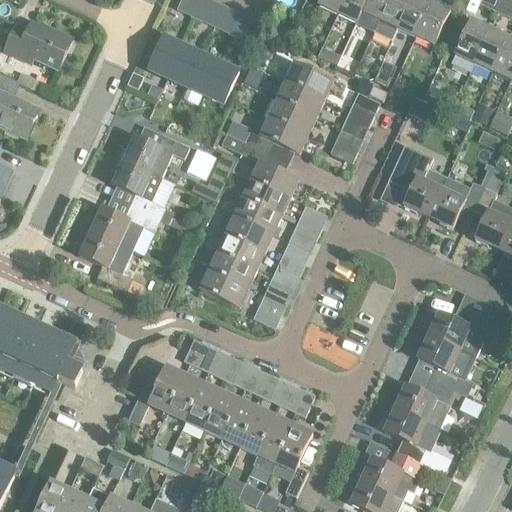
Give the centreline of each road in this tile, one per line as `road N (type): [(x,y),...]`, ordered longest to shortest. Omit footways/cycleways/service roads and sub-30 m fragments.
road 1 (residential): [(15,268),(146,0)]
road 2 (residential): [(285,358),(343,230)]
road 3 (residential): [(359,392),(416,265)]
road 4 (residential): [(124,334),(116,318),(15,268)]
road 5 (residential): [(310,507),(359,392)]
road 6 (residential): [(285,358),(190,318),(172,322)]
road 7 (residential): [(82,446),(126,346),(124,334)]
road 8 (residential): [(343,230),(394,120)]
